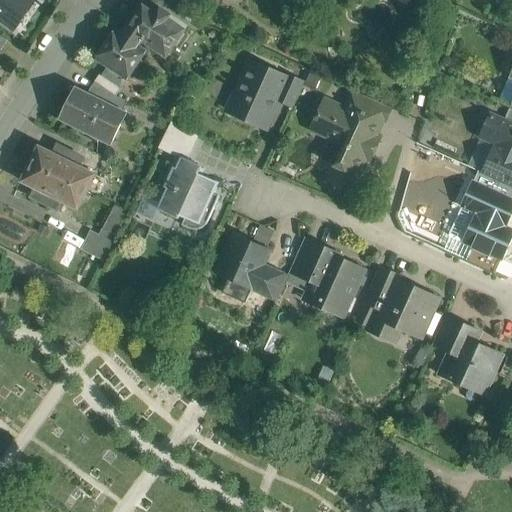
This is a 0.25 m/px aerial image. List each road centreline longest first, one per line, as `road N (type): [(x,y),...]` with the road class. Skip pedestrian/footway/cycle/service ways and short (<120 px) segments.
road 1 (unclassified): [(511,296),(332,211),(269,193)]
road 2 (residential): [(87,7),(0,146)]
